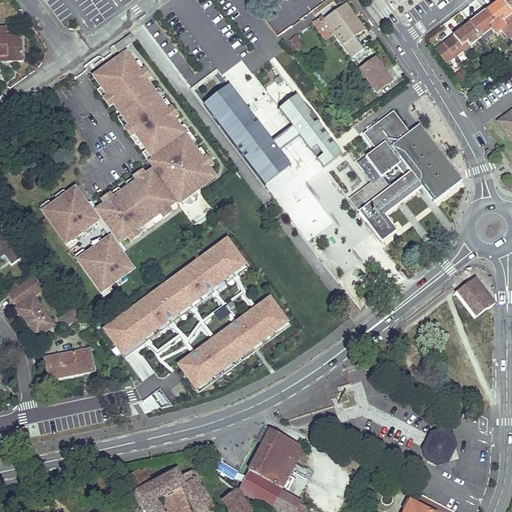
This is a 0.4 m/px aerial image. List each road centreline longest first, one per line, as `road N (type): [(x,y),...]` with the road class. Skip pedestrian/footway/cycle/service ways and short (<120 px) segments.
road 1 (primary): [(377,323),(309,375),(212,423),(0,470)]
road 2 (residential): [(494,511),(507,462),(507,326)]
road 3 (residential): [(466,140),(376,0)]
road 4 (residential): [(134,393),(0,422)]
road 5 (primary): [(468,226),(444,264),(377,323)]
road 6 (primary): [(377,323),(484,250)]
